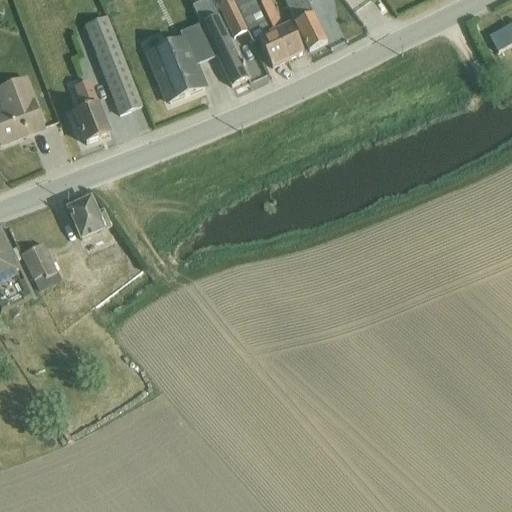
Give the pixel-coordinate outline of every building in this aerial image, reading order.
[(257,0),(238,0),(251,31),(258,29),(258,30),(268,26),(257,0)] [(284,0),(293,17),(313,7),(309,0),(284,0)] [(275,1),(264,5),(272,30),(284,26),(275,1)] [(303,24),(314,48),(329,42),(318,17),(303,24)] [(146,106),(110,26),(82,38),(98,75),(108,71),(128,115),(146,106)] [(502,55),(511,49),(511,35),(507,28),(491,37),(502,55)] [(268,45),(277,65),(305,53),(296,32),(268,45)] [(218,63),(229,87),(249,78),(238,54),(218,63)] [(163,111),(185,100),(172,76),(163,80),(152,57),(140,63),(163,111)] [(481,84),(490,79),(481,62),(472,66),(481,84)] [(90,82),(74,90),(84,111),(100,103),(90,82)] [(0,143),(39,129),(22,85),(0,93),(0,111),(2,116),(0,116),(0,143)] [(92,107),(72,117),(86,147),(107,138),(92,107)] [(91,204),(69,213),(83,245),(111,232),(104,215),(97,218),(91,204)] [(0,228),(0,313),(3,312),(0,306),(0,244),(27,301),(33,298),(0,228)] [(0,244),(0,306),(3,312),(27,301),(0,244)] [(44,249),(22,260),(37,290),(40,295),(62,284),(44,249)]
